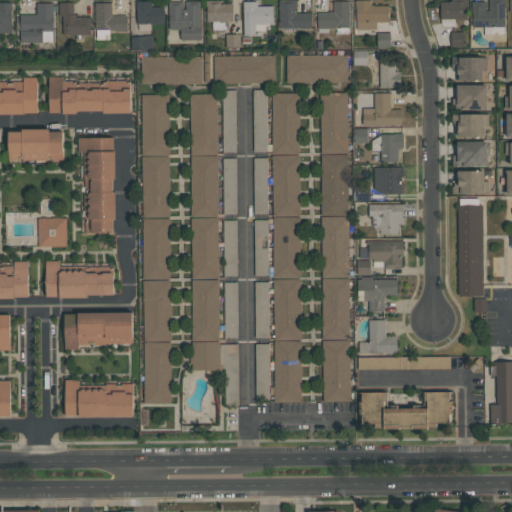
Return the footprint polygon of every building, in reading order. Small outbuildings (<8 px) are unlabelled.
[(233,4),(221,4),(221,0),(220,0),(206,0),(206,22),(233,22),(233,4)] [(279,0),(279,28),(311,29),(311,13),(296,13),(296,0),(279,0)] [(356,29),(376,29),(376,22),(388,21),(388,6),(371,6),(371,0),(356,0),(356,29)] [(472,2),(473,27),(483,27),(484,34),(505,33),(503,0),(486,0),(487,1),(472,2)] [(164,23),(164,6),(151,7),(151,1),(136,2),(137,24),(164,23)] [(201,1),(169,1),(169,29),(180,29),(181,40),(202,40),(201,1)] [(350,28),(349,1),(334,1),(334,12),(317,13),(318,28),(350,28)] [(467,20),(467,2),(440,1),(440,26),(451,26),(451,19),(467,20)] [(12,2),(0,2),(0,33),(12,33),(12,2)] [(61,35),(90,35),(90,16),(74,16),(74,2),(60,2),(61,35)] [(273,6),(258,6),(258,2),(243,2),(244,36),(257,35),(256,30),(265,30),(265,24),(273,24),(273,6)] [(20,42),(53,42),(53,3),(37,3),(37,15),(20,15),(20,42)] [(112,3),(95,3),(96,31),(128,30),(127,15),(112,15),(112,3)] [(451,46),(463,46),(464,32),(451,32),(451,46)] [(391,33),(377,33),(378,47),(391,47),(391,33)] [(132,36),(132,50),(153,50),(153,36),(132,36)] [(214,56),(214,83),(275,83),(275,55),(214,56)] [(347,55),(286,55),(286,82),(347,83),(347,55)] [(202,83),(201,56),(141,57),(141,84),(202,83)] [(457,80),(483,81),(483,70),(487,70),(487,57),(452,57),(451,69),(457,69),(457,80)] [(380,88),(399,88),(398,59),(379,59),(380,88)] [(0,114),(38,113),(37,77),(21,77),(21,83),(0,82),(0,114)] [(49,112),(131,113),(131,89),(103,88),(103,83),(63,82),(63,77),(49,77),(49,112)] [(456,85),(456,99),(453,99),(453,110),(488,109),(487,85),(456,85)] [(266,89),(253,90),(254,152),(267,152),(266,89)] [(222,152),(236,152),(236,90),(222,90),(222,152)] [(324,401),(350,401),(347,92),(320,93),(324,401)] [(272,93),(272,154),(299,154),(298,93),(272,93)] [(403,125),(402,109),(390,109),(390,93),(374,93),(374,108),(362,108),(363,126),(403,125)] [(169,95),(142,94),(141,155),(168,156),(169,95)] [(193,371),(220,370),(216,94),(189,94),(193,371)] [(488,114),(457,114),(457,137),(484,138),(484,127),(488,127),(488,114)] [(8,130),(8,160),(50,160),(63,160),(63,130),(8,130)] [(380,134),(381,162),(398,162),(397,149),(403,149),(402,134),(380,134)] [(114,137),(78,137),(78,152),(84,152),(84,234),(115,233),(114,137)] [(487,166),(487,141),(456,142),(457,155),(452,155),(453,166),(487,166)] [(275,402),(302,402),(298,155),(272,155),(275,402)] [(171,403),(168,156),(141,157),(144,403),(171,403)] [(254,214),(268,214),(267,163),(265,163),(265,158),(253,158),(254,214)] [(373,167),(374,194),(402,193),(402,167),(373,167)] [(453,194),(489,193),(488,180),(484,180),(484,170),(457,171),(457,184),(452,184),(453,194)] [(403,204),(369,204),(369,217),(373,217),(373,234),(399,234),(398,224),(403,224),(403,204)] [(66,218),(38,218),(38,247),(67,246),(66,218)] [(268,220),(255,220),(254,276),(267,276),(268,220)] [(402,241),(369,240),(368,261),(385,262),(385,268),(401,268),(402,241)] [(0,297),(28,297),(28,261),(13,261),(13,270),(0,269),(0,297)] [(45,296),(114,296),(114,270),(100,270),(100,273),(86,272),(86,265),(59,265),(59,261),(45,261),(45,296)] [(397,296),(397,279),(357,279),(357,301),(368,301),(368,311),(384,311),(384,296),(397,296)] [(269,337),(268,282),(255,282),(255,337),(269,337)] [(132,312),(64,313),(64,350),(79,350),(79,345),(92,345),(92,344),(133,344),(132,312)] [(10,314),(0,314),(0,349),(10,350),(10,314)] [(397,353),(397,336),(385,337),(385,319),(368,320),(369,342),(359,342),(359,353),(397,353)] [(238,344),(225,344),(225,349),(222,349),(223,359),(224,405),(239,404),(238,344)] [(255,344),(256,399),(269,399),(269,344),(255,344)] [(357,370),(450,369),(450,356),(357,357),(357,370)] [(494,363),(511,363),(511,423),(502,423),(503,425),(486,425),(485,367),(494,367),(494,363)] [(0,417),(10,417),(10,380),(0,380),(0,417)] [(452,392),(424,391),(423,400),(427,400),(427,408),(387,406),(387,393),(361,392),(361,425),(383,425),(383,428),(437,429),(437,423),(451,424),(452,392)]
